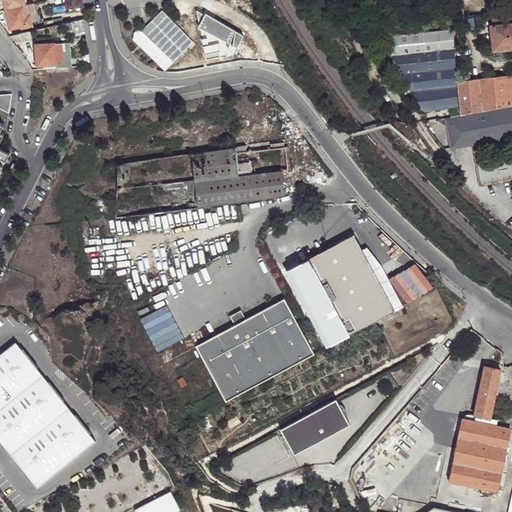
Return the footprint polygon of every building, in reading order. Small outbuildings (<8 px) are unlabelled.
[(3,0),(6,10),(25,6),(23,0),(3,0)] [(6,10),(11,29),(32,25),(31,16),(36,15),(34,4),(25,6),(6,10)] [(161,11),(140,32),(170,62),(191,41),(161,11)] [(379,29),(380,37),(448,30),(447,21),(379,29)] [(511,23),(491,25),(494,50),(511,48),(511,23)] [(379,37),(424,111),(457,105),(453,59),(452,44),(451,30),(448,30),(380,37),(379,37)] [(54,43),(56,63),(56,69),(63,68),(63,62),(61,42),(54,43)] [(36,45),(37,70),(56,69),(56,63),(54,43),(36,45)] [(483,111),(511,105),(511,75),(480,79),(483,111)] [(462,115),(483,111),(480,79),(458,81),(461,105),(462,115)] [(0,93),(0,108),(9,113),(12,93),(0,93)] [(462,115),(438,119),(441,122),(444,123),(447,124),(450,125),(453,124),(457,145),(472,142),(511,135),(511,105),(483,111),(462,115)] [(119,165),(118,190),(117,218),(132,216),(217,204),(239,200),(283,194),(280,170),(288,170),(288,168),(286,150),(290,150),(289,146),(271,148),(245,150),(244,146),(210,151),(181,155),(169,157),(131,163),(119,165)] [(511,157),(476,163),(481,186),(511,181),(511,157)] [(310,259),(351,335),(377,321),(396,311),(355,235),(310,259)] [(351,335),(310,259),(288,267),(328,347),(351,335)] [(406,303),(434,285),(416,259),(388,277),(406,303)] [(197,346),(227,402),(315,354),(285,299),(197,346)] [(13,343),(0,353),(0,438),(35,483),(90,439),(13,343)] [(500,369),(485,366),(475,414),(490,418),(500,369)] [(337,399),(281,429),(294,454),(350,424),(337,399)] [(209,419),(202,422),(205,429),(212,427),(209,419)] [(511,430),(461,419),(449,479),(494,490),(498,490),(511,430)] [(395,426),(362,462),(371,470),(404,434),(395,426)] [(368,470),(356,476),(368,503),(380,498),(368,470)] [(169,488),(134,507),(136,511),(177,511),(180,511),(169,488)]
